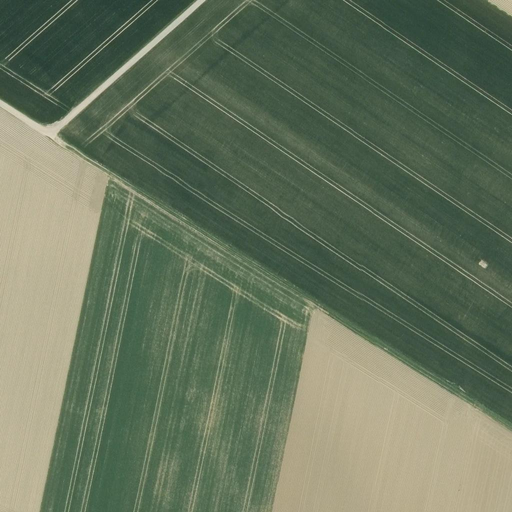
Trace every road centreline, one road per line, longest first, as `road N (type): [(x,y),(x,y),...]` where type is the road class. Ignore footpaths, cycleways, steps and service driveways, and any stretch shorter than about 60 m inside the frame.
road 1 (track): [(511,428),(51,138)]
road 2 (track): [(224,0),(169,52),(51,138)]
